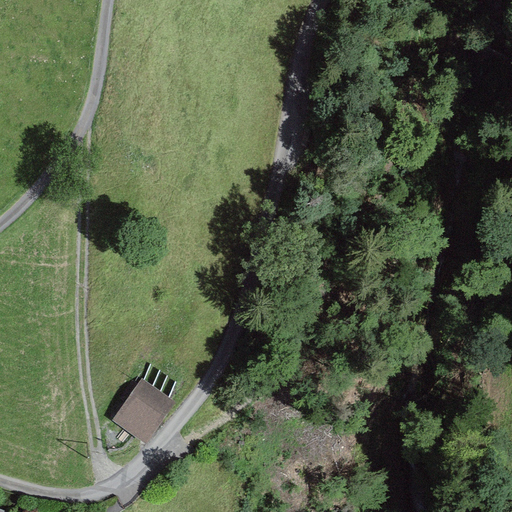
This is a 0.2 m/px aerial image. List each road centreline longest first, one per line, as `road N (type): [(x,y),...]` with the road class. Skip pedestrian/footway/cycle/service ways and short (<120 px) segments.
road 1 (residential): [(0,482),(52,494),(101,491),(157,457),(201,414),(241,329),(326,0)]
road 2 (track): [(82,120),(78,305),(101,491)]
road 3 (track): [(104,0),(82,120),(0,223)]
